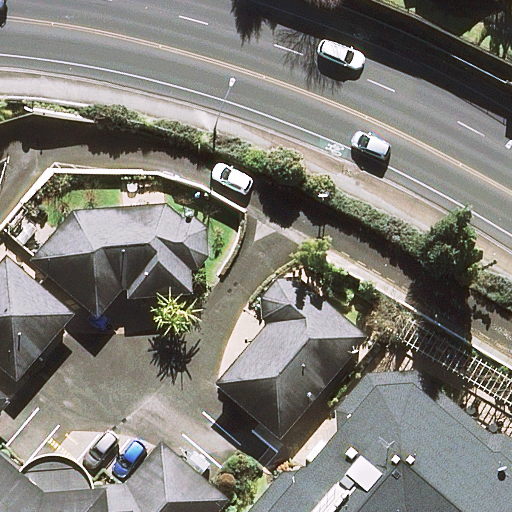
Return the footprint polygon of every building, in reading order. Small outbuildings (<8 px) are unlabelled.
[(190,274),(193,272),(197,270),(200,266),(202,263),(204,259),(205,255),(206,251),(206,246),(205,242),(204,238),(202,234),(200,231),(197,227),(193,225),(190,223),(177,223),(177,212),(73,212),(29,260),(74,302),(94,320),(114,299),(190,299),(190,274)] [(68,320),(3,262),(0,264),(0,370),(13,383),(68,320)] [(363,340),(286,274),(253,312),(266,324),(212,387),(275,442),(363,340)] [(511,511),(511,457),(395,358),(264,511),(511,511)] [(0,511),(213,511),(224,499),(160,444),(125,486),(90,487),(87,481),(84,476),(79,471),(75,467),(69,464),(64,461),(58,459),(52,458),(46,458),(39,459),(33,460),(28,462),(22,465),(17,469),(12,473),(0,462),(0,402),(1,401),(0,400),(0,511)]
